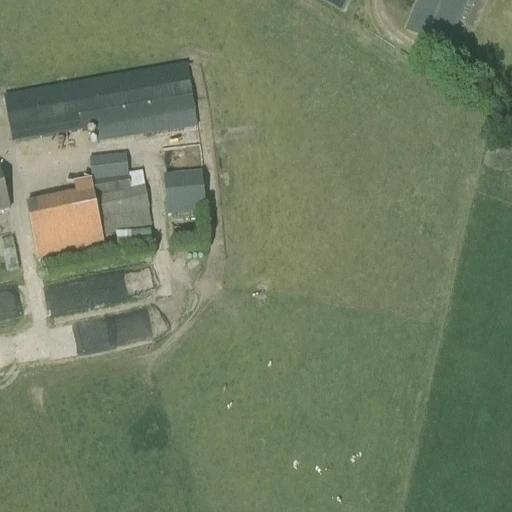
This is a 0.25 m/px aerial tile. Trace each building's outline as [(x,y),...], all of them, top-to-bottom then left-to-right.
[(468,0),(418,0),(406,32),(447,49),(468,0)] [(7,116),(14,144),(149,121),(154,141),(198,134),(186,65),(5,97),(7,116)] [(74,195),(26,205),(37,261),(104,247),(101,229),(109,227),(111,236),(152,228),(144,186),(131,190),(130,183),(144,181),(143,160),(136,155),(90,160),(92,182),(73,186),(74,195)] [(0,212),(10,210),(0,174),(0,212)] [(201,176),(163,180),(167,218),(205,214),(201,176)] [(148,232),(118,236),(120,252),(150,248),(148,232)] [(19,270),(13,240),(0,243),(6,273),(19,270)]
